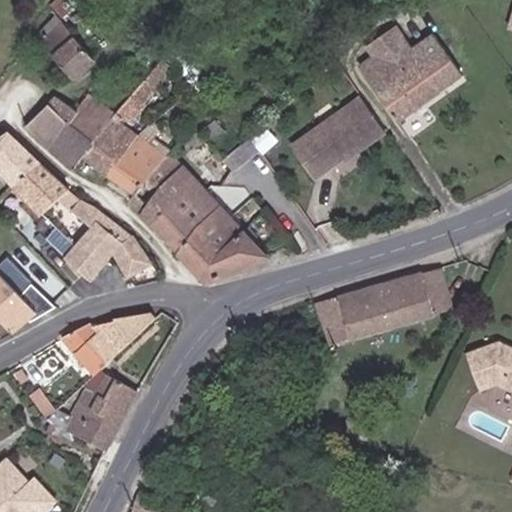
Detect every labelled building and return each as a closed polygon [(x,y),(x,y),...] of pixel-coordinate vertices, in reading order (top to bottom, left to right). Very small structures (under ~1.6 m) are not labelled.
[(93,58),(64,24),(43,42),(73,77),(93,58)] [(399,127),(455,91),(427,49),(417,55),(402,32),(372,52),(378,61),(364,71),(399,127)] [(427,49),(455,91),(467,83),(439,40),(427,49)] [(145,104),(183,59),(172,48),(133,95),(145,104)] [(75,124),(81,115),(59,98),(51,105),(75,124)] [(321,133),(342,165),(357,150),(362,154),(388,135),(365,102),(321,133)] [(29,129),(53,151),(75,124),(51,105),(44,112),(29,129)] [(86,156),(110,173),(138,135),(115,116),(110,124),(88,107),(81,115),(75,124),(96,142),(86,156)] [(53,151),(74,172),(86,156),(96,142),(75,124),(53,151)] [(0,168),(17,185),(46,215),(70,192),(43,165),(10,132),(0,139),(0,168)] [(204,132),(184,152),(198,167),(218,150),(204,132)] [(319,179),(342,165),(321,133),(298,147),(319,179)] [(137,193),(149,178),(167,157),(138,135),(110,173),(137,193)] [(226,158),(235,171),(262,152),(254,140),(226,158)] [(157,227),(209,282),(267,256),(177,159),(184,152),(177,145),(167,157),(149,178),(176,206),(157,227)] [(133,199),(157,227),(176,206),(149,178),(137,193),(133,199)] [(74,271),(91,285),(113,254),(129,278),(151,264),(135,236),(94,210),(90,213),(81,204),(72,213),(92,233),(65,263),(74,271)] [(435,313),(423,272),(379,283),(326,301),(331,317),(332,316),(340,341),(435,313)] [(21,301),(42,320),(53,307),(31,288),(21,301)] [(96,376),(163,314),(93,327),(90,324),(63,338),(96,376)] [(511,349),(498,344),(468,358),(482,393),(498,386),(511,390),(511,349)] [(104,450),(138,391),(107,374),(96,395),(88,391),(76,414),(69,411),(63,416),(66,419),(77,425),(73,434),(104,450)] [(50,419),(56,414),(37,393),(32,397),(50,419)] [(347,434),(356,436),(359,420),(348,418),(347,434)] [(275,466),(285,471),(293,451),(284,446),(275,466)] [(25,481),(5,461),(0,466),(0,479),(13,493),(25,481)] [(375,478),(387,484),(393,470),(381,464),(375,478)] [(267,484),(276,489),(282,478),(271,473),(267,484)] [(13,493),(0,479),(0,511),(38,511),(53,497),(31,475),(25,481),(13,493)] [(250,506),(263,511),(266,511),(272,498),(258,491),(250,506)] [(302,497),(316,500),(318,496),(304,491),(302,497)] [(164,511),(167,500),(139,494),(135,509),(150,511),(164,511)]
